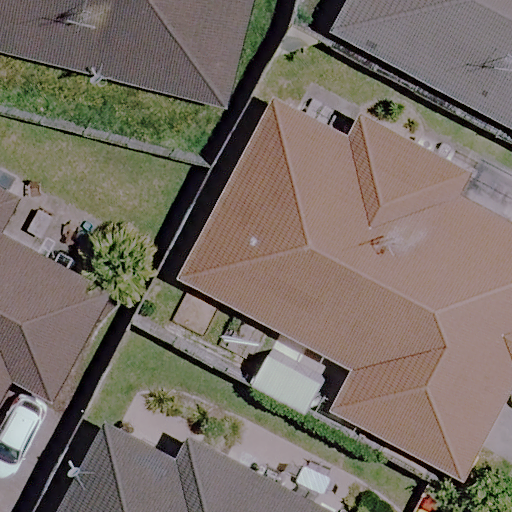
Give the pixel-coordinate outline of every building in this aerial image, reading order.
[(0,0),(0,47),(219,101),(243,0),(0,0)] [(511,0),(358,0),(340,36),(511,124),(511,0)] [(511,226),(451,195),(462,172),(361,119),(350,140),(273,100),(180,279),(350,368),(329,410),(460,478),(511,377),(511,226)] [(0,196),(0,382),(2,378),(48,400),(101,290),(0,240),(0,216),(8,200),(0,196)] [(201,471),(103,420),(55,511),(325,511),(211,452),(201,471)]
